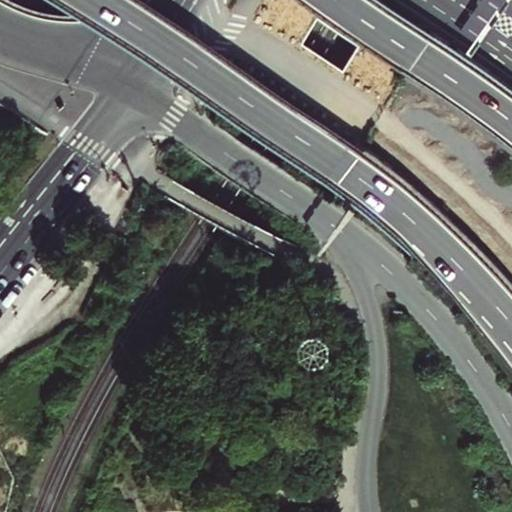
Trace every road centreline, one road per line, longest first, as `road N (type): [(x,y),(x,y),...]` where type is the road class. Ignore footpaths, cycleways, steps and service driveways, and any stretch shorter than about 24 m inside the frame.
road 1 (trunk): [(98,0),(381,192),(443,244),(509,318)]
road 2 (primary): [(311,210),(352,264),(374,332),(368,511)]
road 3 (trunk): [(311,210),(398,279),(451,335),(511,429)]
road 4 (primary): [(133,90),(311,210)]
road 5 (tertiary): [(0,256),(133,90)]
road 6 (trunk): [(511,120),(341,0)]
road 7 (primary): [(40,44),(85,47),(129,38),(194,0)]
